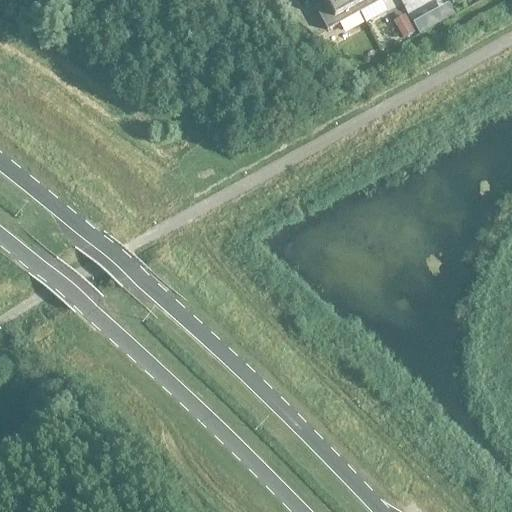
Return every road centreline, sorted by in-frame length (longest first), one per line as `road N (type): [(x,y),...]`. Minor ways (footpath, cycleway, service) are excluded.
road 1 (tertiary): [(376,511),(143,277),(0,167)]
road 2 (tertiary): [(0,241),(88,312),(296,511)]
